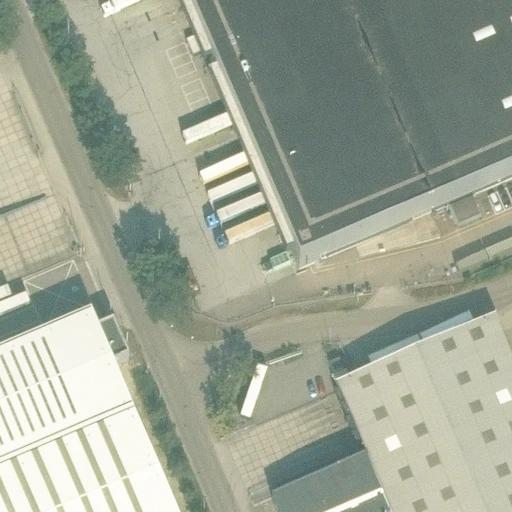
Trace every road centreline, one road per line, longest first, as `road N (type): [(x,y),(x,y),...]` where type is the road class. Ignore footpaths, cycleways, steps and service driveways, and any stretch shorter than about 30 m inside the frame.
road 1 (unclassified): [(171,384),(7,0)]
road 2 (unclassified): [(171,384),(282,337),(452,314),(511,288)]
road 3 (unclassified): [(226,511),(171,384)]
